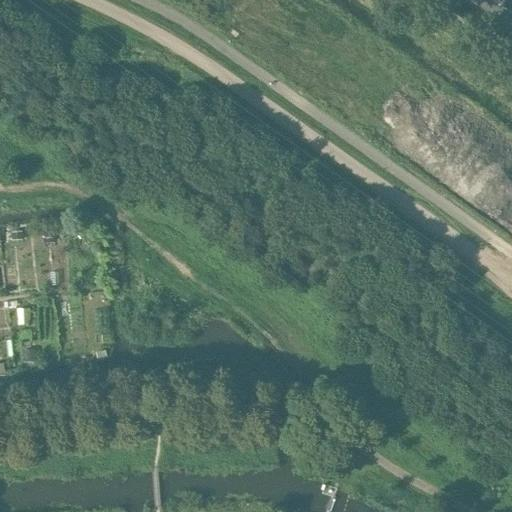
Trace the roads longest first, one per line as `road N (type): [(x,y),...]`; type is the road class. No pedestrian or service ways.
road 1 (unclassified): [(87,0),(214,69),(511,284)]
road 2 (track): [(0,161),(27,160),(280,344),(317,420)]
road 3 (track): [(317,420),(483,511)]
